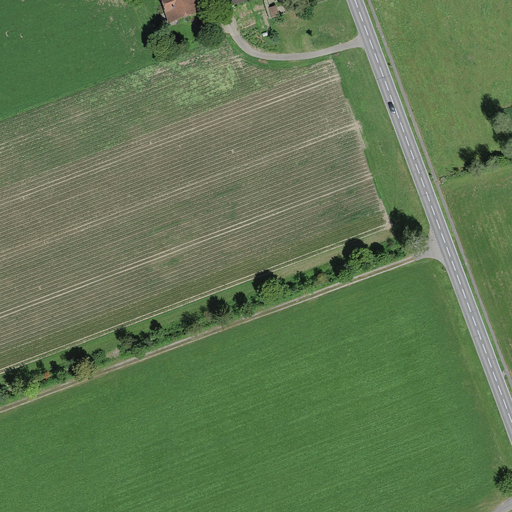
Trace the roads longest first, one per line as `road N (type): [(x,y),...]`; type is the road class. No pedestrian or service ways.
road 1 (track): [(0,409),(446,245)]
road 2 (primary): [(511,421),(355,0)]
